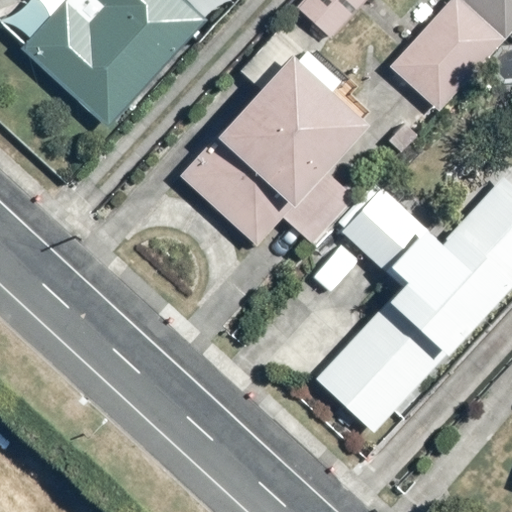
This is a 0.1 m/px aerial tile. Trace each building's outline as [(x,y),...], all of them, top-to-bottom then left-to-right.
[(70,0),(22,52),(110,129),(208,25),(181,0),(70,0)] [(370,0),(302,0),(296,8),(331,41),(370,0)] [(511,0),(453,0),(390,69),(442,113),(511,34),(511,0)] [(181,186),(258,253),(282,224),(307,249),(352,199),(331,180),(371,131),(293,66),(181,186)] [(321,382),(375,435),(511,286),(511,187),(504,180),(445,245),(380,187),(342,235),(403,292),(321,382)]
